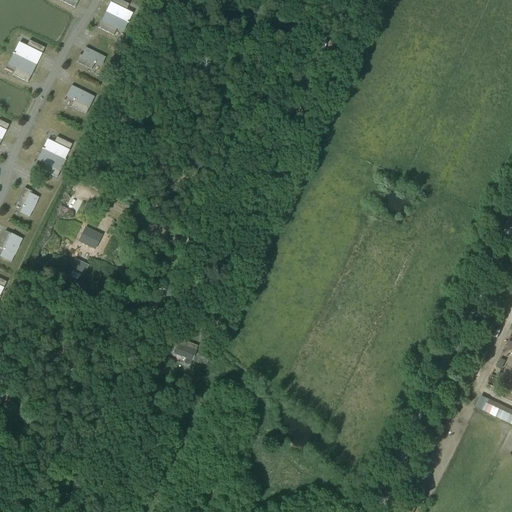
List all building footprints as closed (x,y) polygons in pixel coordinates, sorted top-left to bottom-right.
[(59,0),(75,8),(78,0),(77,0),(59,0)] [(112,4),(108,12),(127,21),(131,13),(126,10),(129,3),(122,0),(112,0),(110,3),(112,4)] [(102,19),(99,26),(114,34),(117,27),(123,30),(127,21),(108,12),(104,20),(102,19)] [(19,44),(14,55),(35,65),(39,55),(41,56),(44,48),(28,40),(24,47),(19,44)] [(79,55),(75,62),(91,70),(94,64),(95,63),(100,66),(104,57),(105,58),(105,57),(85,48),(86,49),(83,56),(79,55)] [(14,55),(9,65),(15,68),(12,75),(27,83),(31,75),(30,74),(35,65),(14,55)] [(72,87),(67,97),(73,100),(73,101),(70,107),(86,114),(89,107),(88,106),(93,97),(94,97),(71,86),(72,87)] [(0,139),(4,132),(5,133),(9,125),(0,120),(0,139)] [(48,141),(43,151),(64,161),(64,160),(63,159),(67,152),(68,152),(72,145),(56,137),(53,144),(48,141)] [(43,151),(38,160),(45,163),(41,170),(57,178),(60,170),(59,170),(64,161),(43,151)] [(24,188),(16,204),(22,206),(22,207),(23,208),(21,212),(29,216),(29,217),(29,218),(39,198),(38,198),(38,199),(30,195),(32,192),(24,188)] [(85,227),(78,242),(95,250),(102,235),(85,227)] [(5,231),(0,240),(0,247),(3,249),(3,250),(4,250),(1,256),(11,261),(10,262),(11,262),(10,263),(11,263),(22,239),(22,240),(22,239),(21,240),(14,237),(12,236),(12,235),(5,231)] [(75,259),(71,268),(84,274),(88,265),(75,259)] [(176,343),(172,354),(181,357),(180,361),(190,365),(191,361),(192,361),(196,351),(195,351),(197,346),(180,340),(179,344),(176,343)] [(484,398),(481,396),(477,404),(480,406),(480,405),(511,420),(511,412),(483,399),(484,398)] [(11,399),(0,407),(0,410),(5,419),(18,409),(11,399)] [(148,460),(153,454),(149,450),(150,450),(144,444),(137,451),(142,457),(144,456),(148,460)]
